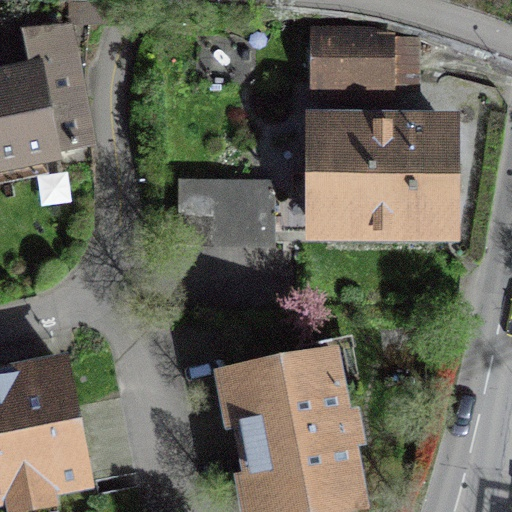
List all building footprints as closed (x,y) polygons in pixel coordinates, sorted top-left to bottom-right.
[(64,30),(19,38),(26,81),(0,85),(0,167),(38,161),(85,153),(64,30)] [(415,84),(413,38),(316,41),(317,87),(415,84)] [(316,127),(316,236),(443,236),(443,127),(316,127)] [(277,245),(277,180),(177,179),(177,245),(277,245)] [(321,511),(353,507),(326,352),(237,368),(261,511),(321,511)] [(0,481),(79,466),(58,358),(0,369),(0,481)]
